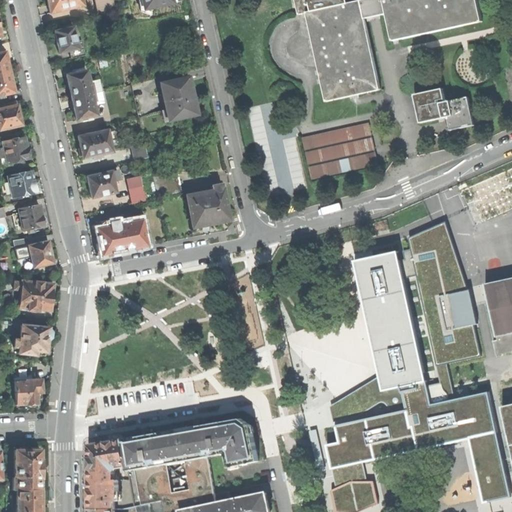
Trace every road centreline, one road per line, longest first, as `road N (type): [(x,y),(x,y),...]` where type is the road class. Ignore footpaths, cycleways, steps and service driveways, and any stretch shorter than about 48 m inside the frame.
road 1 (residential): [(19,0),(79,274)]
road 2 (unclassified): [(511,145),(384,201),(252,238)]
road 3 (unclassified): [(201,0),(252,238)]
road 4 (residential): [(63,427),(254,398)]
road 5 (unclassified): [(252,238),(79,274)]
road 6 (residential): [(79,274),(63,427)]
